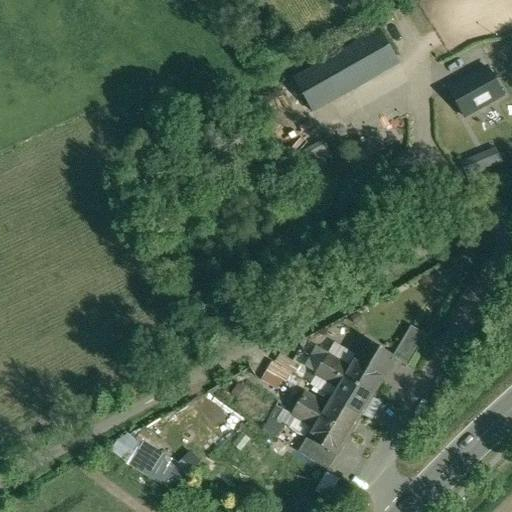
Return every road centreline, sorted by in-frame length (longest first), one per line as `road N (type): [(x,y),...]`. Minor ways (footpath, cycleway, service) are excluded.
road 1 (residential): [(511,224),(376,463),(394,511)]
road 2 (secondary): [(511,408),(410,511)]
